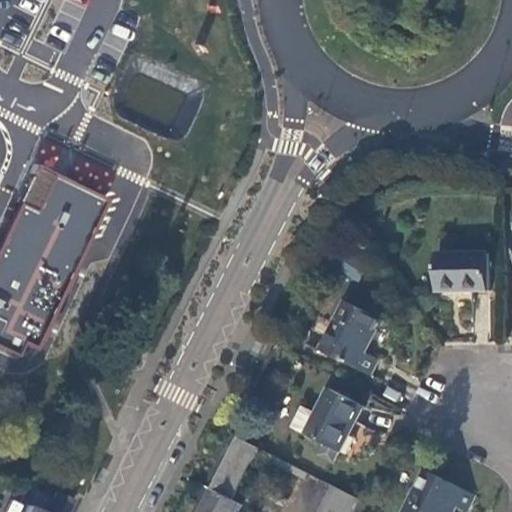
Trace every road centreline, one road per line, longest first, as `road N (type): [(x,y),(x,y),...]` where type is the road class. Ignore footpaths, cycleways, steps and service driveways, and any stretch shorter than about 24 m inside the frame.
road 1 (secondary): [(122,511),(274,217)]
road 2 (secondary): [(274,217),(313,165),(390,113)]
road 3 (secondary): [(307,70),(274,217)]
